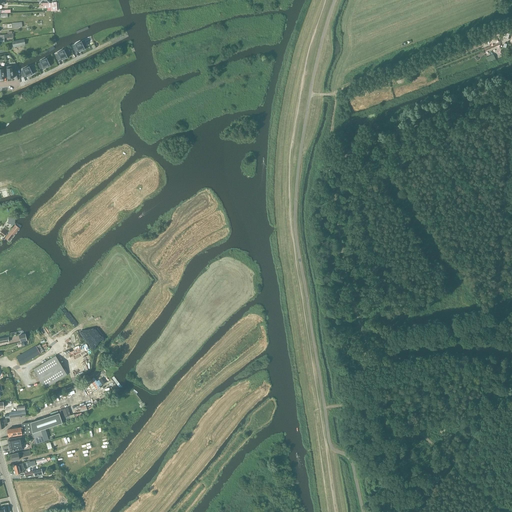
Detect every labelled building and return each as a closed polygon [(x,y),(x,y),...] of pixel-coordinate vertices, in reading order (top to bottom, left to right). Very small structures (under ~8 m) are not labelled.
[(51,12),(54,11),(57,11),(56,2),(52,3),(44,4),(44,5),(45,8),(51,8),(51,12)] [(13,34),(4,35),(0,35),(0,42),(4,42),(4,38),(13,37),(13,34)] [(25,45),(24,39),(12,42),(13,48),(25,45)] [(75,44),(75,46),(73,47),(75,52),(78,51),(79,52),(85,49),(84,46),(86,45),(83,40),(75,44)] [(61,59),(61,61),(68,58),(66,55),(68,54),(66,49),(57,53),(58,54),(55,55),(58,61),(61,59)] [(49,63),(51,62),(48,57),(40,61),(40,62),(38,64),(40,69),(43,68),(44,69),(50,66),(49,63)] [(15,65),(6,66),(6,68),(7,71),(7,77),(7,79),(13,78),(13,77),(16,77),(15,65)] [(26,76),(26,77),(33,74),(31,71),(33,70),(31,65),(22,69),(23,71),(20,72),(23,77),(26,76)] [(4,239),(9,243),(21,228),(16,224),(4,239)] [(19,335),(20,342),(27,341),(25,334),(19,335)] [(16,357),(21,365),(44,351),(40,344),(36,346),(16,357)] [(45,388),(67,375),(55,356),(33,369),(45,388)] [(115,389),(103,392),(105,397),(117,394),(115,389)] [(68,408),(60,411),(62,418),(70,415),(68,408)] [(25,410),(9,412),(9,414),(5,415),(5,418),(26,416),(25,410)] [(30,423),(32,433),(62,423),(59,413),(30,423)] [(30,423),(22,424),(22,427),(8,429),(9,436),(23,434),(32,433),(30,423)] [(22,443),(21,437),(7,440),(9,446),(22,443)] [(9,446),(10,452),(24,449),(22,443),(9,446)] [(29,450),(11,455),(12,461),(20,459),(19,456),(21,456),(21,457),(25,456),(30,455),(29,450)] [(23,470),(26,470),(25,468),(24,468),(23,463),(19,464),(13,465),(15,474),(24,472),(23,470)] [(25,473),(24,473),(25,477),(34,475),(34,476),(43,474),(41,469),(27,472),(25,473)]
